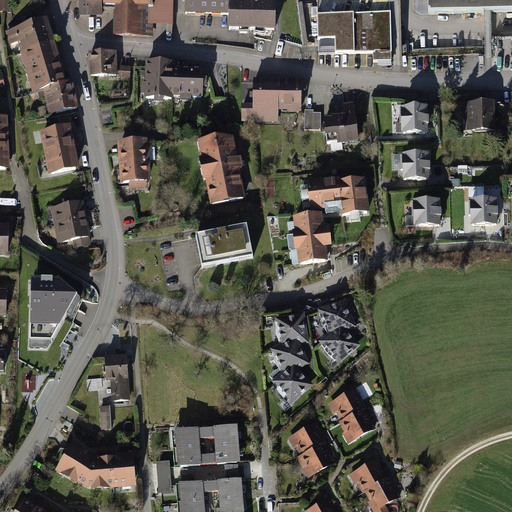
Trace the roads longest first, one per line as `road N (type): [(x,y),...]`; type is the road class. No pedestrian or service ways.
road 1 (residential): [(72,47),(227,55),(365,79),(511,80)]
road 2 (unclassified): [(416,248),(330,288),(248,304),(174,307),(113,284)]
road 3 (residential): [(72,47),(112,233),(113,284)]
road 4 (residential): [(113,284),(75,370),(0,488)]
road 5 (track): [(511,437),(482,444),(441,474),(421,511)]
